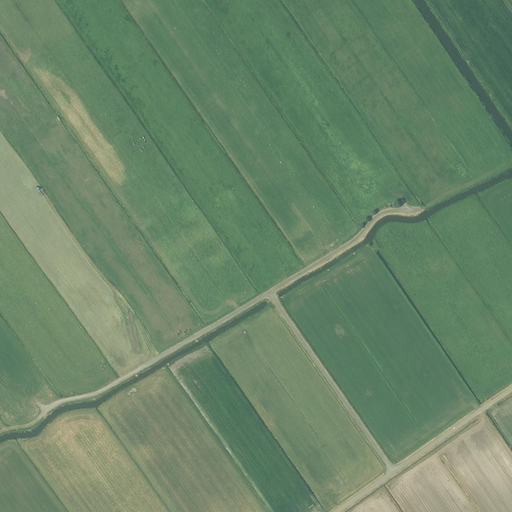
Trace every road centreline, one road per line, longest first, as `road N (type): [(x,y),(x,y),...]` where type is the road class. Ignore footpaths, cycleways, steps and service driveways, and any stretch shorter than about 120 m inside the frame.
road 1 (unclassified): [(36,419),(269,292)]
road 2 (unclassified): [(269,292),(393,472)]
road 3 (unclassified): [(269,292),(352,242),(380,213),(418,209)]
road 4 (unclassified): [(393,472),(511,389)]
